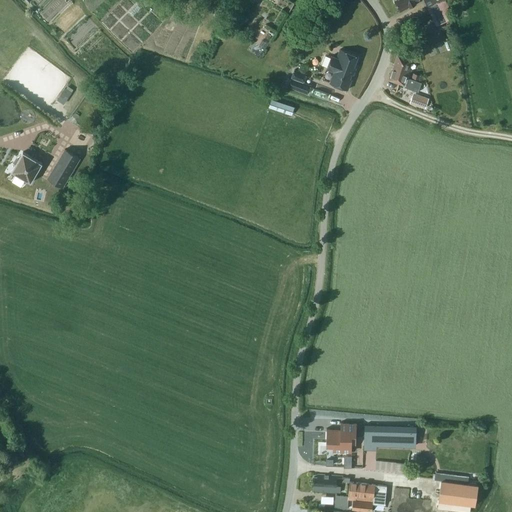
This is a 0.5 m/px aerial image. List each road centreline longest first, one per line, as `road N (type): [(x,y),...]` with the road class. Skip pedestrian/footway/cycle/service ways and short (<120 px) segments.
road 1 (residential): [(284,511),(298,359),(317,294),(333,157),(389,41),(371,0)]
road 2 (track): [(511,138),(454,128),(371,91)]
